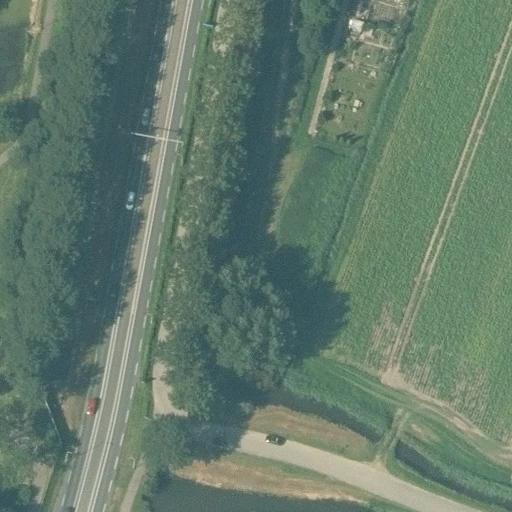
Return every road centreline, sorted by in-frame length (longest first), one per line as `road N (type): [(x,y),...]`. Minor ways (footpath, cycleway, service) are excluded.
road 1 (unclassified): [(468,511),(165,411),(158,391),(229,0)]
road 2 (secondary): [(181,0),(82,511)]
